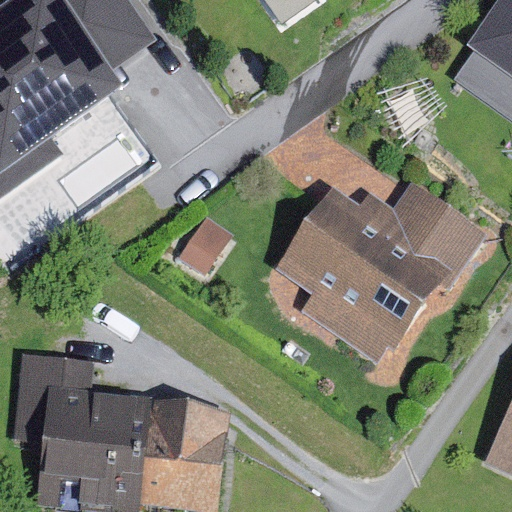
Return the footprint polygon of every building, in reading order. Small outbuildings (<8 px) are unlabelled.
[(152,47),(117,0),(29,0),(0,21),(0,184),(119,98),(106,80),(152,47)] [(275,0),(289,20),(316,0),(275,0)] [(511,0),(502,0),(447,82),(511,131),(511,0)] [(480,239),(408,189),(390,211),(365,200),(355,211),(320,211),(264,290),(285,320),(390,387),(480,239)] [(213,511),(225,415),(45,395),(31,511),(213,511)] [(511,402),(478,476),(511,491),(511,402)]
